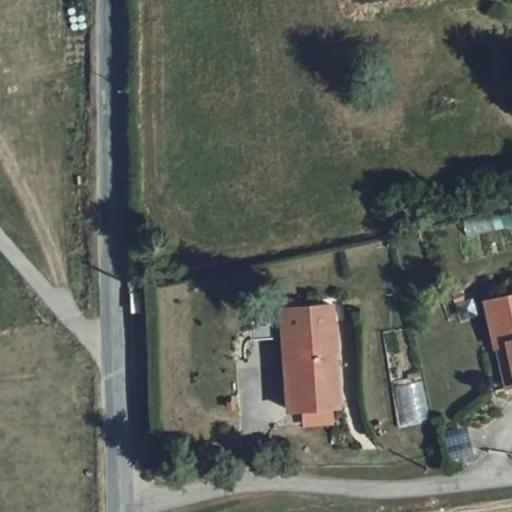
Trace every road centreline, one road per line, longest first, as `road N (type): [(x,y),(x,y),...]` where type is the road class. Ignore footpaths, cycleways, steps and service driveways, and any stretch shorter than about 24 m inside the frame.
road 1 (tertiary): [(114,356),(110,0)]
road 2 (unclassified): [(75,319),(54,246),(0,143)]
road 3 (tertiary): [(122,511),(114,356)]
